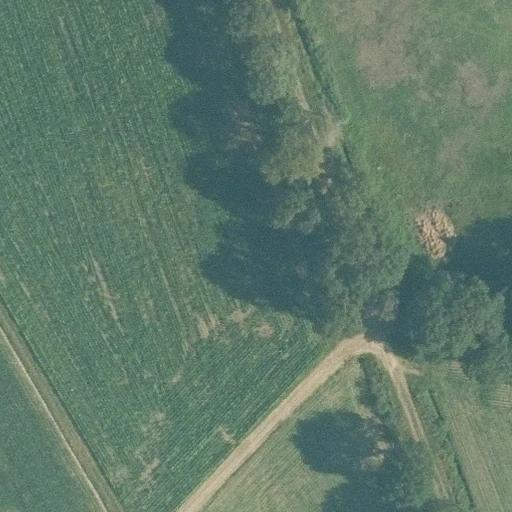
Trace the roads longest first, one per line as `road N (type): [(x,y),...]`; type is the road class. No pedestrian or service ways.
road 1 (track): [(263,0),(378,326)]
road 2 (track): [(187,511),(378,326)]
road 3 (track): [(449,511),(378,326)]
